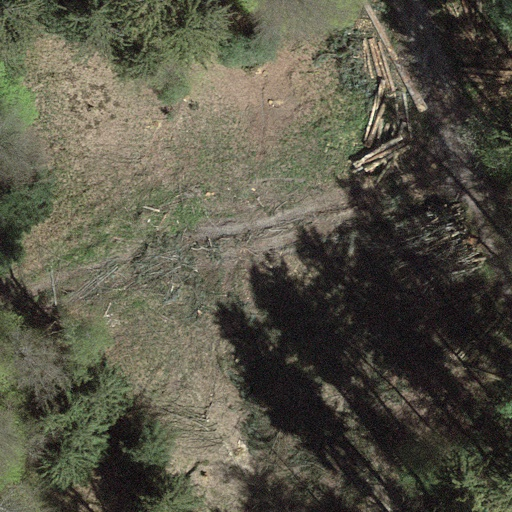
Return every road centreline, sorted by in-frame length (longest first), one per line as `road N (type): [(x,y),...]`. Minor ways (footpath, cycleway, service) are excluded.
road 1 (track): [(445,100),(0,308)]
road 2 (track): [(405,0),(511,280)]
